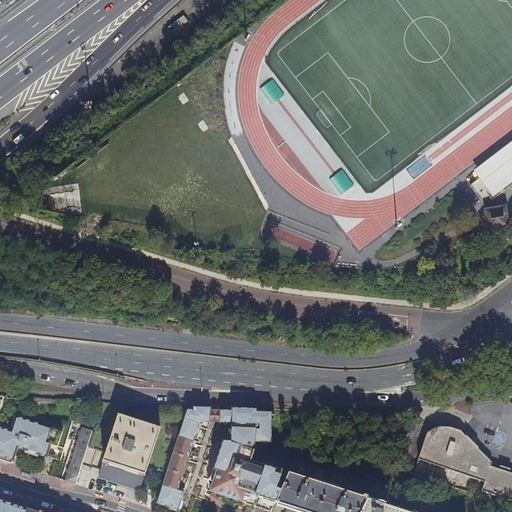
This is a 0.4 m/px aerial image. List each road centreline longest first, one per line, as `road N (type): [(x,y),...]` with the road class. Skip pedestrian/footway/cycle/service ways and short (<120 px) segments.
road 1 (tertiary): [(470,321),(235,294),(0,222)]
road 2 (primary): [(470,321),(433,343),(358,360),(0,321)]
road 3 (unclassified): [(0,365),(134,392),(215,397),(249,394),(272,378)]
road 4 (primary): [(0,343),(272,378)]
road 5 (motorway): [(0,150),(162,0)]
road 6 (primary): [(348,383),(425,370),(509,322)]
road 7 (primary): [(348,383),(398,396),(511,393)]
road 8 (motorway): [(0,92),(123,0)]
